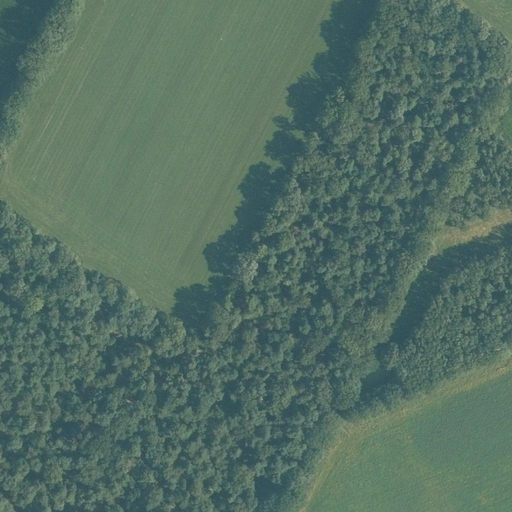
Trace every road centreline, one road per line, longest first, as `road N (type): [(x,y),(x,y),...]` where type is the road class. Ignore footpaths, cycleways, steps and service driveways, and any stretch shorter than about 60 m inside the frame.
road 1 (track): [(0,401),(88,393),(141,415),(192,414),(299,350),(375,342)]
road 2 (track): [(141,415),(121,433),(112,490),(84,511)]
